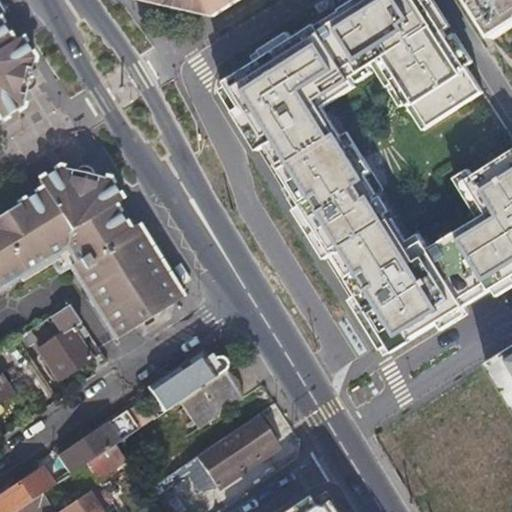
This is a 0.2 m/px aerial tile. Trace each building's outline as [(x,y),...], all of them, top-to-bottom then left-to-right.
[(145,0),(212,16),(237,0),(145,0)] [(329,107),(378,78),(414,140),(483,100),(424,0),(378,0),(222,92),(384,369),(511,294),(511,153),(460,184),(486,228),(422,265),(329,107)] [(511,0),(470,0),(495,38),(511,27),(511,0)] [(9,44),(3,34),(0,30),(0,107),(11,101),(12,92),(15,72),(18,57),(9,44)] [(16,40),(9,44),(18,57),(15,72),(26,75),(28,59),(16,40)] [(21,94),(12,92),(11,101),(0,107),(0,119),(18,108),(21,94)] [(112,342),(177,300),(132,229),(125,233),(110,208),(120,202),(107,181),(91,179),(89,188),(71,184),(71,182),(72,173),(57,170),(36,184),(40,191),(0,215),(0,288),(15,280),(19,285),(66,256),(73,267),(67,272),(112,342)] [(93,371),(103,365),(66,308),(49,319),(60,335),(36,351),(56,382),(87,362),(93,371)] [(20,347),(23,351),(33,344),(25,334),(16,340),(20,347)] [(8,355),(20,347),(16,340),(4,349),(8,355)] [(511,353),(481,371),(511,426),(511,353)] [(241,399),(222,372),(206,383),(189,394),(176,403),(195,430),(241,399)] [(189,394),(206,383),(200,374),(183,386),(189,394)] [(123,412),(114,418),(127,436),(135,430),(123,412)] [(277,447),(256,417),(194,458),(215,489),(277,447)] [(114,418),(96,430),(109,448),(112,446),(127,436),(114,418)] [(109,448),(96,430),(55,457),(67,474),(99,451),(101,454),(109,448)] [(112,470),(102,456),(84,468),(94,482),(112,470)] [(176,470),(184,482),(193,496),(208,486),(191,460),(176,470)] [(176,470),(165,477),(172,489),(184,482),(176,470)] [(38,471),(0,496),(0,511),(15,511),(39,496),(49,489),(38,471)] [(72,488),(65,478),(49,489),(39,496),(46,506),(72,488)] [(49,511),(46,506),(39,496),(15,511),(49,511)] [(327,511),(320,500),(301,511),(327,511)]
